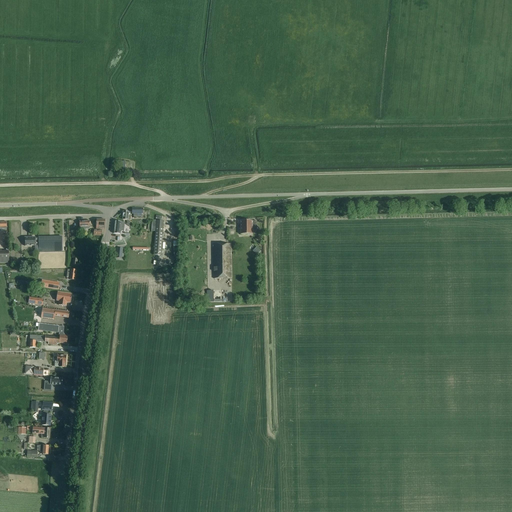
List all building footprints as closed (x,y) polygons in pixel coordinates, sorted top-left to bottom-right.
[(129,220),(130,217),(130,212),(123,211),(122,219),(127,220),(129,220)] [(104,229),(105,220),(96,219),(96,228),(104,229)] [(155,231),(155,235),(162,235),(163,221),(152,220),(151,231),(155,231)] [(82,221),(79,222),(79,227),(79,228),(82,228),(83,229),(89,229),(90,228),(90,227),(90,226),(89,226),(89,221),(82,221)] [(123,231),(124,228),(124,222),(115,221),(113,233),(118,234),(120,234),(120,231),(123,231)] [(257,226),(257,221),(240,221),(240,225),(238,225),(238,229),(240,229),(240,234),(245,234),(249,234),(252,234),(252,226),(257,226)] [(162,235),(155,235),(154,255),(161,255),(162,235)] [(62,252),(62,242),(62,237),(38,237),(38,242),(35,242),(35,237),(25,237),(25,242),(25,246),(35,246),(35,245),(38,245),(38,252),(62,252)] [(214,279),(231,278),(231,249),(231,244),(213,244),(213,249),(214,279)] [(0,263),(9,263),(9,256),(9,251),(0,251),(0,263)] [(71,270),(67,269),(66,277),(70,278),(69,279),(70,280),(75,280),(76,270),(71,270)] [(59,283),(42,280),(41,287),(58,290),(59,283)] [(71,303),(72,294),(57,292),(56,301),(59,301),(58,305),(66,306),(67,302),(71,303)] [(43,305),(44,299),(29,297),(28,303),(43,305)] [(68,318),(69,312),(64,311),(42,309),(41,318),(49,319),(54,319),(54,316),(68,318)] [(58,333),(59,326),(39,323),(38,330),(58,333)] [(67,344),(67,336),(65,335),(64,334),(63,334),(64,327),(59,326),(59,335),(60,335),(59,337),(59,343),(67,344)] [(44,342),(44,337),(44,336),(30,335),(30,347),(35,348),(35,342),(44,342)] [(59,343),(59,337),(45,336),(45,342),(48,342),(48,344),(56,345),(56,343),(59,343)] [(55,362),(55,367),(59,367),(65,367),(65,362),(66,362),(66,355),(57,355),(57,362),(55,362)] [(50,382),(47,382),(47,384),(44,384),(44,390),(51,391),(51,385),(62,386),(63,379),(51,378),(50,382)] [(51,410),(52,403),(43,402),(42,410),(43,410),(43,415),(42,415),(42,425),(50,426),(51,415),(48,415),(48,410),(51,410)] [(33,427),(27,426),(27,430),(32,430),(32,433),(41,434),(41,438),(44,438),(49,438),(50,428),(45,428),(44,428),(33,427)] [(48,455),(48,446),(40,445),(40,452),(43,452),(42,454),(48,455)]
